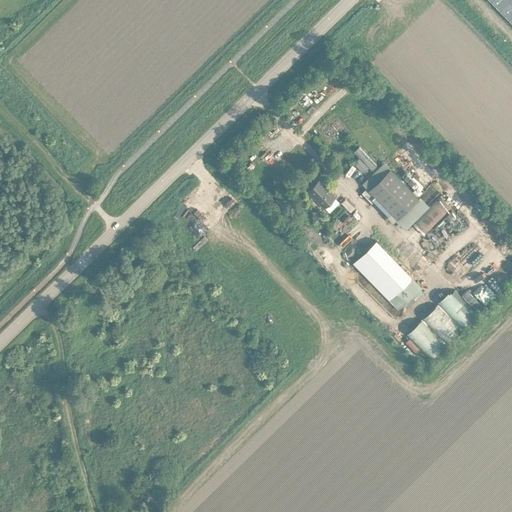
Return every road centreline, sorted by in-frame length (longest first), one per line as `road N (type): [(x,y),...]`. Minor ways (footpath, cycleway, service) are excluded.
road 1 (tertiary): [(0,335),(346,0)]
road 2 (track): [(37,298),(57,335),(89,511)]
